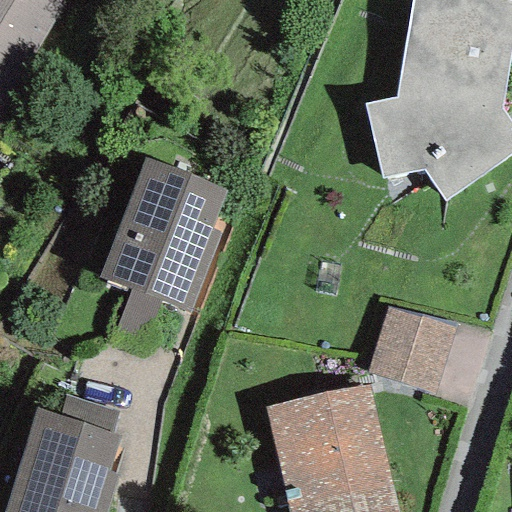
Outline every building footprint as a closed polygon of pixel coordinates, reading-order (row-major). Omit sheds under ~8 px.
[(0,0),(0,106),(2,107),(67,2),(64,0),(0,0)] [(511,40),(511,0),(508,0),(412,0),(394,99),(364,105),(382,178),(423,170),(445,201),(511,154),(511,130),(500,110),(511,40)] [(223,190),(144,160),(98,279),(189,314),(220,233),(211,229),(223,190)] [(453,328),(386,308),(367,375),(435,395),(453,328)] [(395,511),(366,385),(264,406),(288,511),(395,511)] [(57,417),(110,434),(117,413),(65,395),(57,417)] [(108,471),(118,437),(110,434),(57,417),(36,409),(3,511),(107,511),(119,474),(108,471)]
